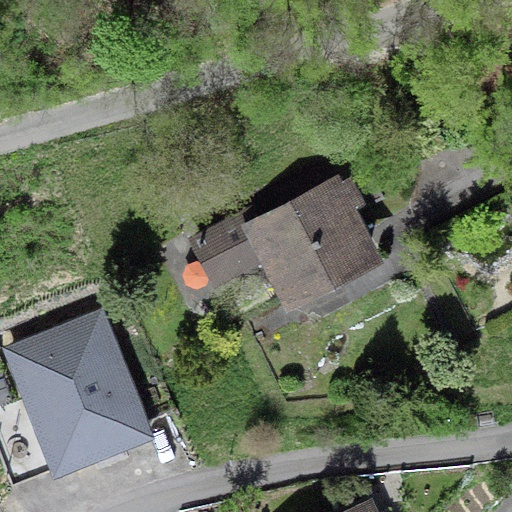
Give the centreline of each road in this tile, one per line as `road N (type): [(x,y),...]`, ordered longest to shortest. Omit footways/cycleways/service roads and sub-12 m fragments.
road 1 (unclassified): [(0,142),(436,0)]
road 2 (residential): [(511,440),(270,471),(124,511)]
